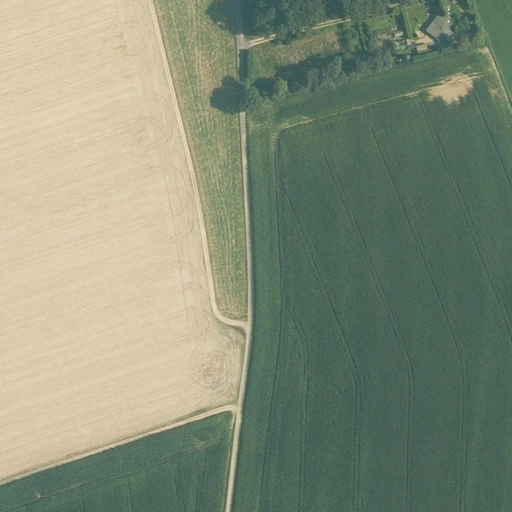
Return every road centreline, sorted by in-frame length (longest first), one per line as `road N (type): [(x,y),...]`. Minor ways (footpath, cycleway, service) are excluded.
road 1 (track): [(229,511),(253,314),(242,0)]
road 2 (track): [(253,314),(222,314),(156,0)]
road 3 (track): [(239,408),(0,484)]
road 4 (track): [(244,47),(429,1)]
